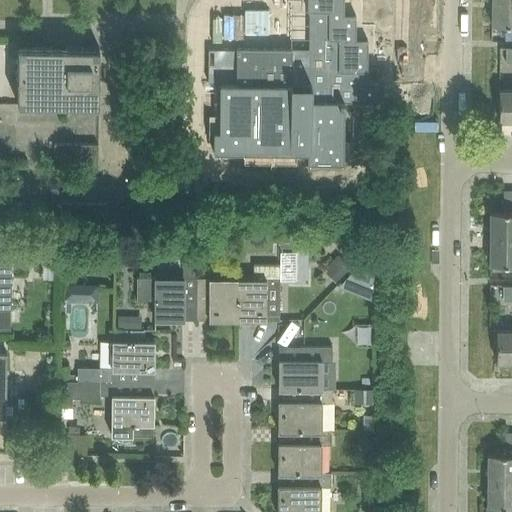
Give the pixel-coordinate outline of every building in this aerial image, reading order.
[(366,71),(366,39),(355,39),(355,15),(343,14),(342,0),(306,0),(306,11),(308,11),(307,53),(291,53),(291,49),(235,48),(235,82),(219,82),(218,131),(213,131),(212,152),(304,153),(304,162),(342,163),(343,101),(377,102),(377,83),(357,83),(357,71),(366,71)] [(511,0),(490,0),(491,24),(511,24),(511,0)] [(99,48),(33,47),(17,47),(16,104),(98,105),(98,96),(99,79),(98,79),(99,48)] [(511,120),(511,90),(498,90),(498,120),(511,120)] [(97,168),(97,144),(53,144),(52,168),(97,168)] [(511,211),(511,190),(503,190),(502,212),(511,211)] [(19,227),(20,203),(8,203),(8,226),(19,227)] [(30,227),(30,203),(20,203),(19,227),(30,227)] [(41,227),(41,203),(30,203),(30,227),(41,227)] [(51,227),(52,203),(41,203),(41,227),(51,227)] [(62,227),(62,203),(52,203),(51,227),(62,227)] [(73,227),(73,203),(62,203),(62,227),(73,227)] [(84,227),(84,204),(73,203),(73,227),(84,227)] [(95,227),(95,204),(84,204),(84,227),(95,227)] [(106,227),(106,204),(95,204),(95,227),(106,227)] [(106,204),(106,227),(116,228),(116,204),(106,204)] [(131,226),(131,208),(117,208),(117,226),(131,226)] [(511,211),(502,212),(489,212),(489,238),(511,237),(511,211)] [(511,237),(489,238),(489,264),(511,264),(511,237)] [(182,265),(183,277),(136,276),(135,299),(153,299),(153,319),(183,319),(183,299),(195,299),(196,277),(197,244),(180,244),(181,265),(182,265)] [(8,307),(10,307),(11,246),(0,246),(0,327),(8,327),(8,307)] [(237,278),(237,319),(237,320),(237,315),(263,315),(263,320),(265,320),(265,300),(277,300),(277,320),(278,320),(279,264),(253,264),(253,278),(237,278)] [(196,277),(195,299),(207,300),(207,319),(208,319),(208,315),(236,315),(235,319),(237,319),(237,278),(209,278),(209,277),(196,277)] [(511,299),(511,285),(502,285),(501,299),(511,299)] [(63,287),(62,305),(91,306),(92,288),(63,287)] [(511,330),(495,330),(495,361),(511,361),(511,330)] [(77,367),(76,381),(153,382),(153,369),(153,368),(149,368),(149,341),(153,341),(153,340),(111,340),(111,368),(77,367)] [(277,388),(330,389),(330,388),(320,388),(320,360),(330,360),(330,346),(277,345),(277,388)] [(71,407),(72,398),(72,381),(58,381),(57,407),(71,407)] [(153,382),(76,381),(72,381),(72,398),(99,398),(99,396),(115,396),(114,422),(110,422),(110,434),(152,434),(152,423),(148,423),(148,396),(153,396),(153,382)] [(330,403),(330,389),(277,388),(276,430),(330,431),(330,430),(320,430),(320,403),(330,403)] [(330,444),(330,431),(276,430),(276,472),(329,473),(329,472),(319,472),(320,444),(330,444)] [(511,433),(503,433),(502,433),(502,454),(511,454),(511,433)] [(511,454),(502,454),(486,454),(485,479),(511,479),(511,454)] [(329,486),(329,473),(276,472),(275,511),(319,511),(319,486),(329,486)] [(511,505),(511,479),(485,479),(485,505),(511,505)]
